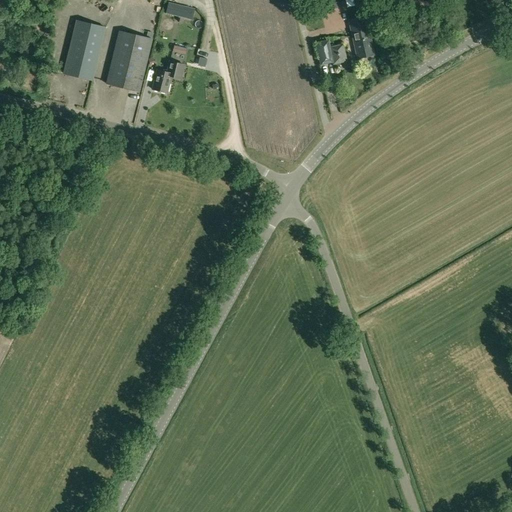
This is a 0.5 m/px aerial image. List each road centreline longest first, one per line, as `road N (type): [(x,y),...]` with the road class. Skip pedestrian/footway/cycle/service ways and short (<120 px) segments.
road 1 (tertiary): [(110,511),(287,196)]
road 2 (unclassified): [(416,511),(322,245),(287,196)]
road 3 (unclassified): [(287,196),(251,166),(0,101)]
road 4 (tertiary): [(287,196),(329,140),(412,72),(511,21)]
road 5 (unknown): [(329,140),(291,11)]
